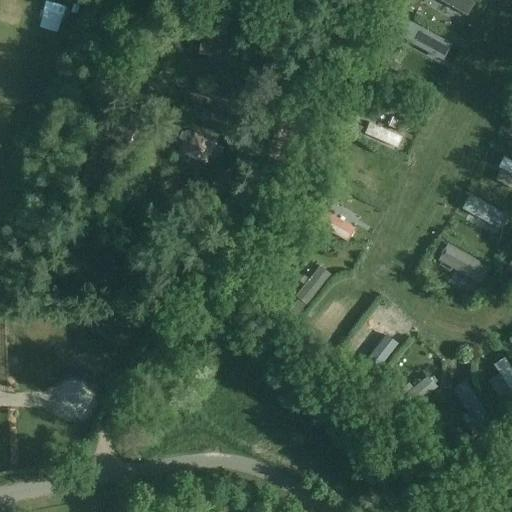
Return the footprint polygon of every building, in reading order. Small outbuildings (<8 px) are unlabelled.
[(429,24),(459,34),(464,21),(433,11),(429,24)] [(203,34),(201,54),(207,56),(206,63),(238,67),(241,41),(230,40),(230,28),(211,25),(209,34),(203,34)] [(419,69),(442,77),(447,64),(423,56),(419,69)] [(108,110),(100,133),(131,145),(140,123),(108,110)] [(365,139),(401,151),(406,137),(369,125),(365,139)] [(185,133),(182,139),(188,142),(184,152),(207,162),(210,155),(220,160),(224,149),(215,145),(218,136),(194,126),(190,135),(185,133)] [(125,152),(106,145),(94,178),(113,185),(125,152)] [(340,182),(376,197),(382,181),(347,167),(340,182)] [(328,212),(319,227),(349,245),(358,230),(328,212)] [(461,273),(461,249),(446,249),(445,273),(461,273)] [(342,332),(365,317),(353,300),(331,316),(342,332)]
